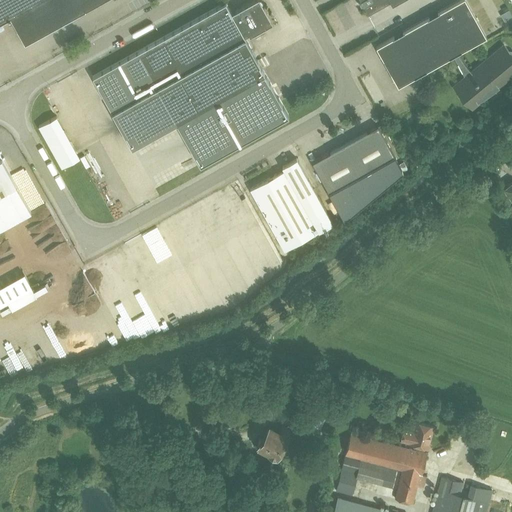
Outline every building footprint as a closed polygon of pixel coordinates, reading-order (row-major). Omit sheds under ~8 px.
[(0,0),(0,22),(11,16),(25,43),(101,0),(0,0)] [(138,51),(92,74),(133,147),(177,122),(200,164),(289,114),(266,73),(245,36),(249,34),(250,36),(273,23),(260,0),(254,0),(232,12),(226,2),(138,51)] [(393,5),(402,0),(360,0),(361,2),(360,4),(362,6),(364,6),(369,15),(391,3),(393,5)] [(453,55),(458,52),(487,36),(466,0),(459,0),(377,46),(399,85),(453,55)] [(511,53),(504,45),(472,71),(465,77),(454,86),(472,108),(479,102),(478,100),(482,97),(490,92),(494,89),(499,86),(511,74),(511,53)] [(465,77),(472,71),(469,69),(466,66),(464,63),(462,59),(460,56),(458,52),(453,55),(465,77)] [(86,159),(61,113),(42,123),(67,169),(86,159)] [(344,219),(403,170),(395,156),(378,125),(313,162),(330,192),(344,219)] [(0,137),(0,140),(3,146),(16,139),(11,131),(0,137)] [(92,169),(95,166),(89,156),(85,158),(92,169)] [(0,228),(31,211),(2,158),(0,159),(0,228)] [(322,233),(333,227),(331,224),(334,223),(297,158),(283,166),(285,169),(251,188),(285,250),(320,230),(322,233)] [(511,182),(503,188),(511,200),(511,182)] [(245,184),(154,229),(173,266),(218,244),(220,249),(266,226),(245,184)] [(101,269),(114,263),(110,257),(98,263),(101,269)] [(0,305),(33,287),(25,272),(0,285),(0,305)] [(310,427),(316,416),(301,409),(296,419),(310,427)] [(411,441),(411,442),(427,446),(433,424),(416,420),(414,430),(404,427),(401,438),(411,441)] [(279,429),(269,424),(258,446),(261,447),(278,456),(288,437),(287,437),(291,429),(282,424),(279,429)] [(427,452),(357,434),(358,427),(353,426),(342,467),(357,471),(356,477),(382,483),(392,486),(396,469),(402,470),(394,498),(413,503),(421,475),(422,475),(427,453),(427,452)] [(464,482),(443,476),(433,511),(486,511),(492,489),(473,484),(469,496),(461,493),(464,482)] [(399,511),(393,510),(338,496),(333,511),(399,511)]
